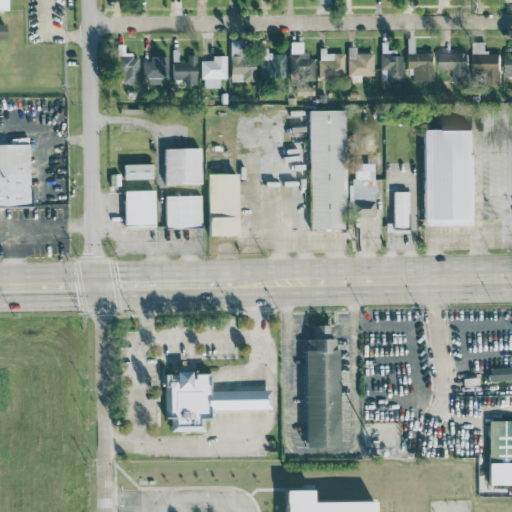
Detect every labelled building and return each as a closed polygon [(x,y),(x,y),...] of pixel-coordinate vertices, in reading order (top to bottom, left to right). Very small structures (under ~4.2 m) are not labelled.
[(412,81),(433,80),(432,52),(412,53),(412,38),(405,38),(406,67),(412,67),(412,81)] [(254,80),(253,56),(238,57),(238,39),(228,40),(229,81),(254,80)] [(497,84),(498,52),(482,51),(482,41),(470,40),(469,71),(485,71),(484,83),(497,84)] [(314,58),(303,58),(304,42),(288,41),(287,79),(313,80),(314,58)] [(120,83),(137,83),(136,54),(122,55),(122,43),(114,44),(114,73),(120,73),(120,83)] [(372,75),(371,52),(355,53),(354,46),(346,47),(347,76),(372,75)] [(283,54),(268,54),(268,47),(258,48),(259,77),(284,76),(283,54)] [(317,51),(318,77),(343,77),(343,50),(317,51)] [(511,51),(502,52),(503,75),(511,75),(511,51)] [(437,68),(450,68),(450,80),(465,81),(466,52),(437,52),(437,68)] [(401,80),(401,54),(380,53),(379,80),(401,80)] [(195,54),(185,54),(185,60),(172,61),(172,87),(195,87),(195,54)] [(201,60),(200,87),(218,88),(218,78),(225,78),(226,55),(211,55),(211,60),(201,60)] [(167,77),(166,56),(148,56),(148,60),(142,60),(142,85),(158,84),(158,78),(167,77)] [(305,110),(305,228),(341,228),(341,110),(305,110)] [(470,129),(419,130),(420,225),(471,225),(470,129)] [(0,143),(0,206),(27,206),(25,143),(0,143)] [(200,147),(161,148),(162,184),(200,183),(200,147)] [(120,164),(120,179),(152,178),(152,163),(120,164)] [(371,216),(371,163),(349,163),(349,216),(371,216)] [(204,236),(236,235),(235,173),(203,173),(204,236)] [(120,190),(121,226),(154,225),(153,190),(120,190)] [(408,191),(390,191),(390,231),(408,232),(408,191)] [(163,227),(200,227),(200,195),(163,195),(163,227)] [(303,446),(302,339),(310,339),(310,331),(310,325),(327,325),(327,331),(327,339),(335,339),(336,446),(303,446)] [(486,381),(511,380),(511,366),(486,368),(486,381)] [(205,409),(205,417),(200,417),(201,430),(168,431),(167,418),(160,418),(159,374),(204,374),(204,390),(240,390),(267,389),(268,408),(241,408),(205,409)] [(505,485),(506,421),(486,421),(485,484),(505,485)] [(280,511),(280,491),(305,492),(304,502),(370,502),(370,511),(280,511)]
